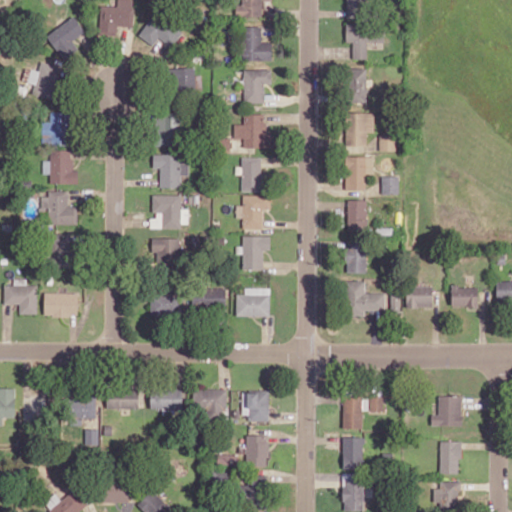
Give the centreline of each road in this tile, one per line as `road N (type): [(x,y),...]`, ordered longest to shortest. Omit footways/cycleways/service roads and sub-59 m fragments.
road 1 (residential): [(306,511),(310,0)]
road 2 (residential): [(0,352),(511,355)]
road 3 (residential): [(116,352),(118,86)]
road 4 (residential): [(499,511),(501,356)]
